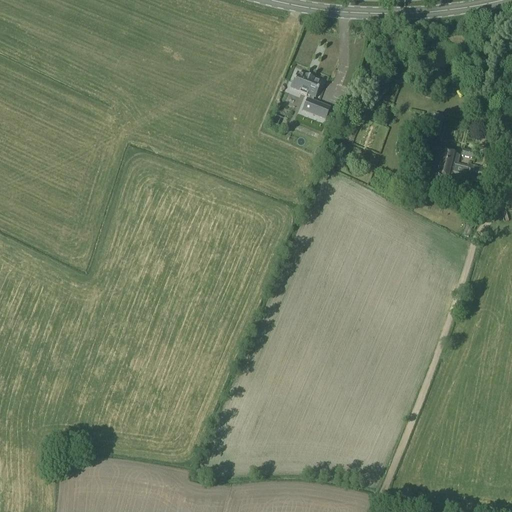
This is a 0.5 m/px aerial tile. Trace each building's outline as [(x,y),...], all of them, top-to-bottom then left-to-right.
[(305,76),(304,78),(296,74),(290,90),(298,93),(298,94),(306,97),(306,96),(308,97),(307,100),(306,100),(301,112),(325,121),(329,109),(312,102),(313,99),(314,99),(320,84),(312,81),(313,79),(305,76)] [(442,125),(433,122),(430,134),(439,136),(442,125)] [(473,154),(463,151),(461,158),(471,161),(473,154)] [(438,152),(432,176),(453,182),(459,158),(438,152)] [(469,166),(466,181),(483,185),(486,170),(469,166)]
